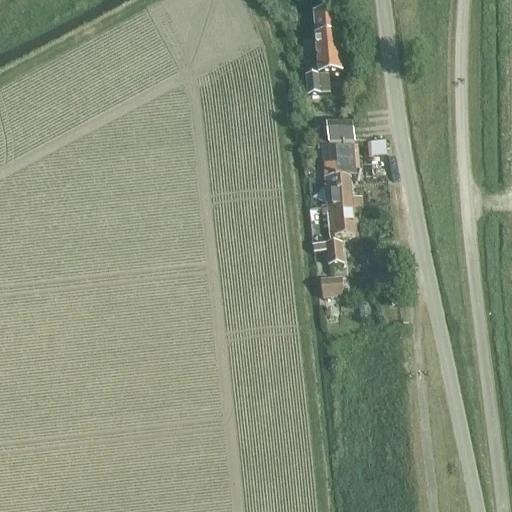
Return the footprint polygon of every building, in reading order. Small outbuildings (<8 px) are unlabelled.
[(320,79),(305,80),(306,98),(329,96),(328,79),(342,77),(337,17),(314,19),(320,79)] [(352,129),(327,131),(329,149),(354,146),(352,129)] [(381,145),(372,146),(373,158),(383,158),(386,157),(384,145),(381,145)] [(327,179),(324,179),(326,211),(351,210),(348,177),(354,176),(353,148),(336,149),(337,166),(326,166),(327,179)] [(338,241),(354,240),(351,211),(322,213),(323,219),(327,219),(329,242),(331,241),(332,247),(313,249),(313,257),(328,255),(329,268),(345,267),(343,246),(339,246),(338,241)] [(321,283),(323,303),(345,301),(343,281),(321,283)]
